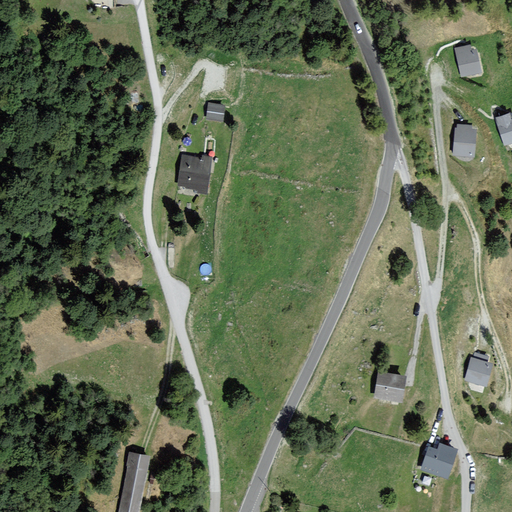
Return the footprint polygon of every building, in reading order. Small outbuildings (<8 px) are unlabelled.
[(479,46),(456,50),(461,79),(484,74),(479,46)] [(226,107),(209,105),(208,123),(225,124),(226,107)] [(511,115),(497,120),(506,148),(511,146),(511,115)] [(480,128),(457,126),(455,157),(478,159),(480,128)] [(204,161),(183,158),(179,189),(200,192),(199,196),(210,197),(215,159),(205,157),(204,161)] [(497,364),(473,357),(467,380),(490,386),(497,364)] [(409,375),(379,370),(375,397),(406,402),(409,375)] [(441,449),(430,446),(423,470),(451,478),(459,448),(443,444),(441,449)] [(137,511),(149,458),(131,454),(118,511),(137,511)]
